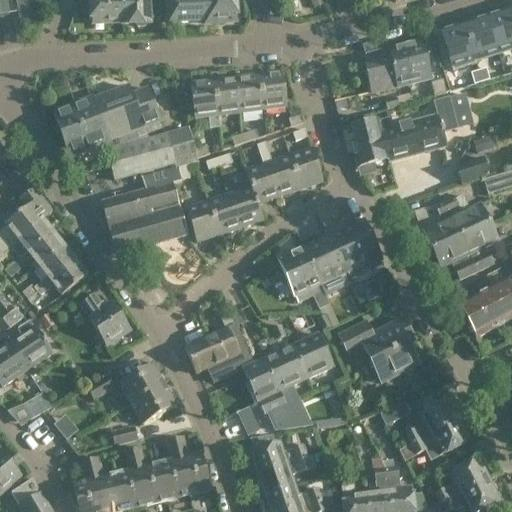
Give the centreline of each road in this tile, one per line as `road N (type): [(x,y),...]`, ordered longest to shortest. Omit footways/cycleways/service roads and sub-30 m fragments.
road 1 (residential): [(511,478),(345,186)]
road 2 (residential): [(164,334),(345,186)]
road 3 (residential): [(164,334),(29,148)]
road 4 (residential): [(274,45),(47,61)]
road 5 (residential): [(234,511),(164,334)]
road 6 (residential): [(473,0),(300,41)]
road 7 (residential): [(345,186),(300,41)]
